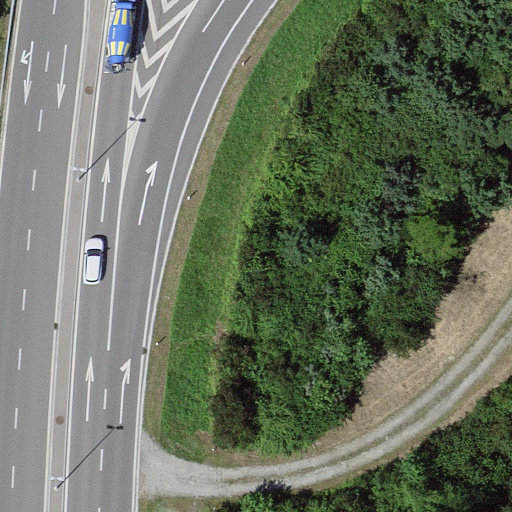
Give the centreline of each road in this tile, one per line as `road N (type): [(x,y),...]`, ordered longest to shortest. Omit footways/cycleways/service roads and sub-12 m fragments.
road 1 (trunk): [(53,0),(28,229),(11,511)]
road 2 (motorway): [(106,372),(162,132),(208,27),(229,0)]
road 3 (trunk): [(106,372),(101,231),(128,0)]
road 4 (trunk): [(98,511),(106,372)]
